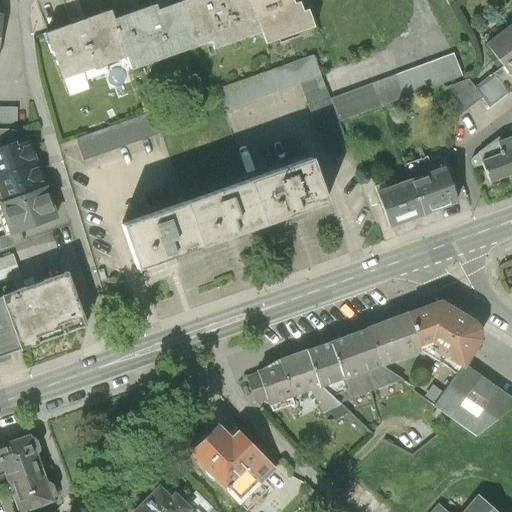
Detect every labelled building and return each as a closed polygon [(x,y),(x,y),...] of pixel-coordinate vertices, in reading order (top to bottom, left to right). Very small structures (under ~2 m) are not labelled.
[(132,68),(196,45),(180,0),(179,0),(158,8),(156,2),(114,17),(127,54),(132,68)] [(180,0),(196,45),(211,40),(214,48),(262,30),(251,0),(180,0)] [(294,0),(251,0),(262,30),(267,44),(316,26),(309,7),(304,9),(300,0),(299,0),(295,2),(294,0)] [(62,77),(127,54),(114,17),(111,7),(45,31),(62,77)] [(511,20),(484,42),(502,65),(493,72),(508,91),(511,88),(511,20)] [(300,81),(325,149),(347,142),(339,120),(330,97),(313,50),(214,87),(222,109),(300,81)] [(454,51),(330,97),(339,120),(463,74),(454,51)] [(508,91),(493,72),(475,86),(482,96),(490,106),(508,91)] [(482,96),(475,86),(468,77),(443,86),(455,118),(482,96)] [(16,107),(0,106),(0,127),(16,128),(16,107)] [(153,110),(75,138),(82,159),(161,131),(153,110)] [(511,133),(498,139),(502,150),(480,158),(488,181),(511,171),(511,133)] [(0,173),(36,160),(28,139),(15,144),(13,140),(0,144),(0,173)] [(185,199),(121,222),(137,266),(137,268),(163,259),(166,265),(171,264),(176,262),(174,255),(202,245),(227,236),(229,243),(234,241),(239,239),(237,232),(266,222),(289,213),(291,221),(297,219),(302,217),(300,210),(329,199),(312,154),(249,176),(185,199)] [(0,188),(4,199),(45,185),(36,160),(0,173),(0,188)] [(411,175),(424,211),(458,199),(445,162),(411,175)] [(411,175),(376,188),(380,200),(389,224),(424,211),(411,175)] [(380,200),(376,188),(372,177),(362,180),(370,203),(380,200)] [(0,200),(0,201),(10,230),(56,214),(45,185),(4,199),(0,200)] [(0,257),(0,291),(0,292),(23,284),(12,253),(0,257)] [(23,284),(0,292),(20,346),(86,323),(66,269),(23,284)] [(0,358),(8,355),(9,353),(8,351),(20,346),(0,292),(0,358)] [(441,295),(406,309),(421,348),(430,344),(465,364),(483,335),(482,325),(477,316),(441,295)] [(367,324),(381,363),(421,348),(406,309),(367,324)] [(367,324),(330,338),(343,376),(381,363),(367,324)] [(330,338),(306,346),(320,384),(343,376),(330,338)] [(306,346),(278,356),(291,395),(309,389),(321,412),(340,402),(320,384),(306,346)] [(278,356),(257,369),(258,371),(267,397),(272,410),(294,402),(291,395),(278,356)] [(402,379),(381,363),(343,376),(367,391),(402,379)] [(511,405),(511,395),(465,364),(434,405),(437,408),(448,415),(451,418),(475,435),(511,405)] [(267,397),(258,371),(247,375),(256,401),(267,397)] [(343,376),(320,384),(340,402),(367,391),(343,376)] [(448,415),(437,408),(432,416),(443,423),(448,415)] [(217,422),(187,451),(246,510),(266,490),(260,484),(276,468),(236,427),(230,434),(217,422)] [(0,466),(1,466),(6,480),(42,468),(36,453),(40,446),(36,437),(29,432),(0,442),(0,466)] [(42,468),(6,480),(17,511),(21,511),(54,501),(52,497),(54,491),(52,483),(46,480),(42,468)] [(168,493),(158,483),(132,510),(133,511),(197,511),(174,488),(168,493)] [(449,511),(438,502),(429,511),(503,511),(500,511),(477,493),(460,511),(449,511)]
